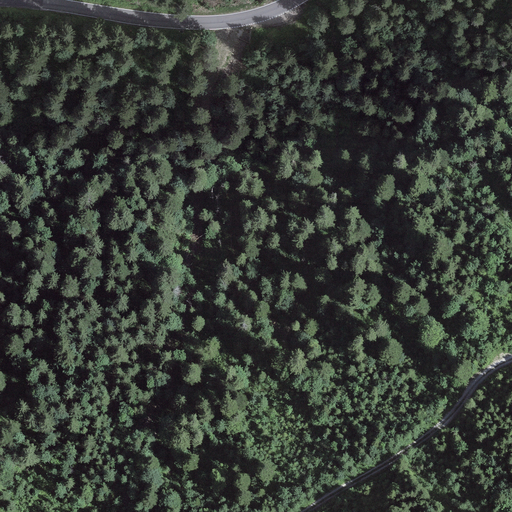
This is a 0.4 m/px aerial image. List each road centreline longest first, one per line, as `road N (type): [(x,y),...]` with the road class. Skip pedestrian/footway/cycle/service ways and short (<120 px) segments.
road 1 (tertiary): [(18,0),(184,22),(255,16),(294,0)]
road 2 (track): [(511,359),(476,382),(443,423),(305,511)]
